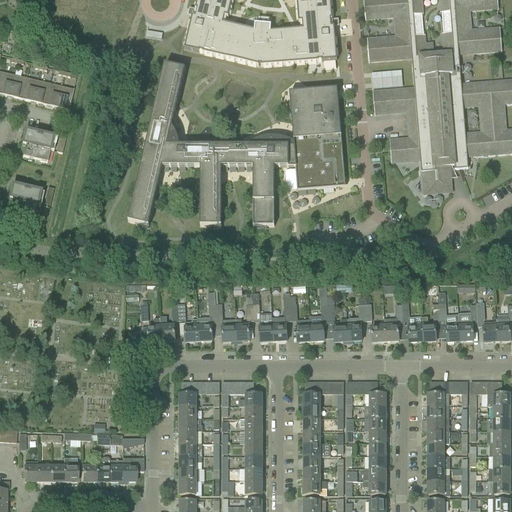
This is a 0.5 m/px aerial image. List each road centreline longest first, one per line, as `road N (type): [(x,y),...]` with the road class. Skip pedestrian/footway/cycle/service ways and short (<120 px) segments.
road 1 (residential): [(0,243),(63,253),(225,256)]
road 2 (residential): [(400,511),(399,369)]
road 3 (residential): [(276,511),(274,370)]
road 4 (residential): [(152,507),(154,381)]
road 5 (residential): [(399,369),(274,370)]
road 6 (residential): [(274,370),(172,368),(154,381)]
road 7 (residential): [(31,511),(45,505),(152,507)]
